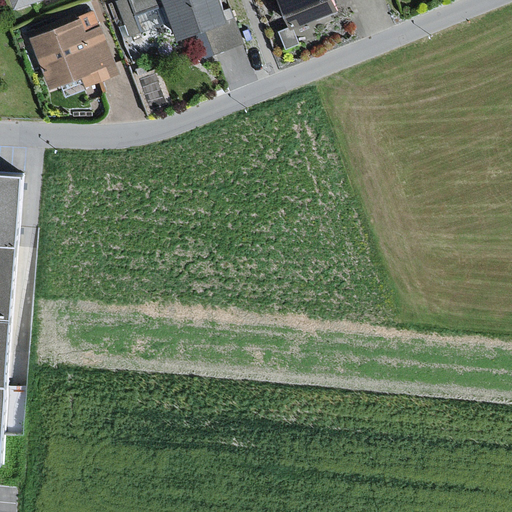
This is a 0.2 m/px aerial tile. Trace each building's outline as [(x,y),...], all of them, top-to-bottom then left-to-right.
[(17,0),(21,10),(46,0),(17,0)] [(138,15),(131,0),(122,0),(117,2),(130,38),(144,33),(138,15)] [(131,0),(138,15),(170,3),(168,0),(131,0)] [(224,0),(168,0),(170,3),(177,21),(185,41),(195,37),(209,32),(233,23),(224,0)] [(286,0),(297,26),(299,30),(345,10),(340,0),(286,0)] [(170,3),(138,15),(144,33),(177,21),(170,3)] [(96,10),(81,16),(83,20),(87,29),(101,23),(96,10)] [(83,20),(36,39),(57,90),(82,80),(86,90),(124,74),(105,28),(89,35),(87,29),(83,20)] [(233,23),(209,32),(216,53),(217,55),(247,43),(238,21),(233,23)] [(299,30),(297,26),(282,32),(289,50),(305,44),(299,30)] [(209,32),(195,37),(201,54),(209,51),(210,56),(216,53),(209,32)] [(257,51),(248,53),(250,64),(259,62),(257,51)] [(0,245),(23,248),(29,177),(0,174),(0,245)] [(0,466),(6,467),(23,248),(0,245),(0,466)]
